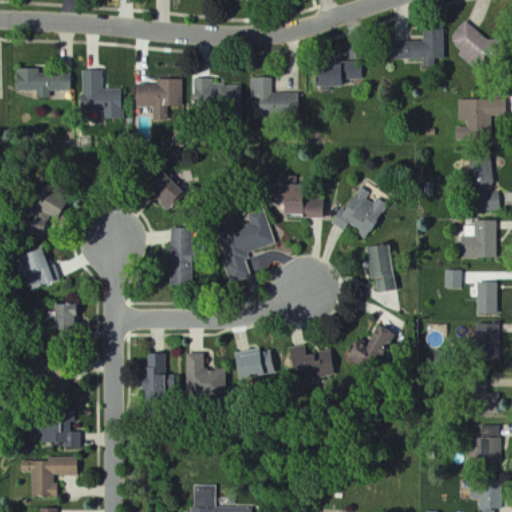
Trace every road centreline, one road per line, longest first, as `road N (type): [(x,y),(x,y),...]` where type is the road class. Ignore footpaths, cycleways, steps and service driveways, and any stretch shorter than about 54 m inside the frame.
road 1 (residential): [(388,0),(302,29),(236,36),(0,20)]
road 2 (residential): [(113,238),(114,511)]
road 3 (residential): [(114,317),(231,314),(306,289)]
